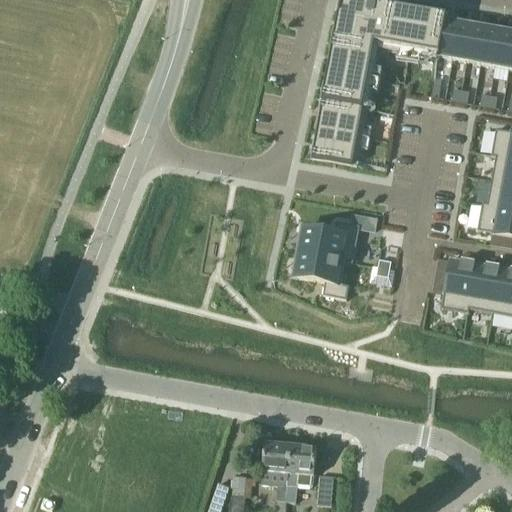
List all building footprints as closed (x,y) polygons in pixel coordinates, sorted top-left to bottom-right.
[(337,19),(310,165),(355,173),(377,53),(438,64),(438,63),(445,25),(445,24),(354,7),(353,10),(340,19),(337,19)] [(445,25),(438,63),(452,65),(459,27),(445,25)] [(459,27),(452,65),(466,68),(473,30),(459,27)] [(473,30),(466,68),(480,70),(487,32),(473,30)] [(487,32),(480,70),(495,73),(501,35),(487,32)] [(511,36),(501,35),(495,73),(509,76),(511,57),(511,36)] [(441,91),(433,90),(431,102),(439,103),(441,91)] [(461,95),(453,94),(451,106),(459,107),(461,95)] [(469,97),(461,95),(459,107),(467,109),(469,97)] [(487,112),(490,101),(482,99),(479,111),(487,112)] [(497,102),(490,101),(487,112),(495,114),(497,102)] [(511,137),(494,134),(489,160),(494,161),(511,164),(511,137)] [(511,164),(494,161),(490,185),(511,189),(511,164)] [(511,189),(490,185),(485,210),(511,214),(511,189)] [(480,209),(476,235),(511,241),(511,214),(485,210),(480,209)] [(303,233),(298,258),(344,266),(348,242),(358,244),(360,231),(337,226),(335,239),(303,233)] [(500,240),(492,238),(490,250),(498,251),(500,240)] [(500,240),(498,251),(506,253),(508,241),(500,240)] [(298,258),(294,283),(326,289),(324,301),(347,306),(349,292),(340,290),(344,266),(298,258)] [(450,263),(441,314),(468,318),(469,314),(477,268),(450,263)] [(448,274),(450,266),(438,264),(437,272),(448,274)] [(389,275),(391,267),(379,265),(377,272),(389,275)] [(477,268),(469,314),(493,318),(501,273),(477,268)] [(388,282),(389,275),(377,272),(376,280),(388,282)] [(448,274),(437,272),(435,281),(447,283),(448,274)] [(511,274),(501,273),(493,318),(511,321),(511,274)] [(447,283),(435,281),(434,289),(445,291),(447,283)] [(445,291),(434,289),(432,297),(444,299),(445,291)] [(187,511),(206,464),(133,435),(136,428),(94,411),(74,463),(80,465),(61,511),(187,511)] [(265,447),(262,475),(261,488),(278,490),(275,511),(283,511),(285,506),(291,450),(265,447)] [(297,492),(313,493),(314,480),(317,453),(291,450),(285,506),(296,507),(297,492)] [(232,500),(245,502),(247,483),(232,481),(231,491),(233,491),(232,500)] [(334,482),(321,481),(318,510),(331,511),(334,482)] [(243,511),(245,502),(232,500),(230,511),(243,511)]
